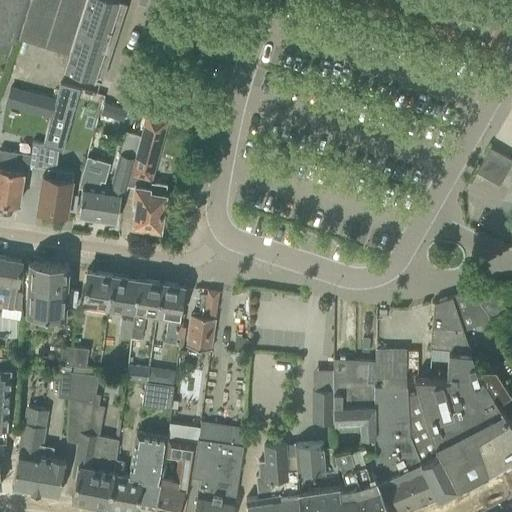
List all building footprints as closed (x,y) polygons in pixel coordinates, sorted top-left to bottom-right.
[(0,0),(0,39),(15,44),(18,36),(29,0),(0,0)] [(68,52),(84,0),(29,0),(18,36),(68,52)] [(101,80),(126,1),(122,0),(84,0),(68,52),(63,68),(101,80)] [(433,40),(497,61),(511,15),(511,10),(480,0),(324,0),(352,9),(353,5),(436,33),(433,40)] [(61,83),(49,120),(47,120),(40,142),(58,148),(61,149),(79,88),(61,83)] [(166,119),(146,113),(139,135),(135,152),(134,156),(126,183),(134,185),(131,200),(136,201),(133,223),(159,227),(165,187),(150,184),(166,119)] [(135,152),(139,135),(126,131),(121,148),(135,152)] [(499,183),(511,160),(511,158),(490,146),(476,171),(499,183)] [(0,200),(18,204),(23,169),(24,165),(29,166),(29,165),(28,164),(30,154),(10,150),(0,148),(0,200)] [(83,183),(81,195),(78,215),(115,221),(120,190),(125,190),(126,183),(134,156),(119,152),(110,187),(83,183)] [(72,170),(55,168),(47,168),(46,175),(42,174),(37,209),(66,213),(72,170)] [(16,291),(18,278),(21,259),(0,255),(0,291),(4,293),(2,305),(21,308),(22,292),(16,291)] [(65,314),(67,282),(69,262),(29,260),(25,311),(65,314)] [(108,305),(113,273),(87,269),(82,301),(108,305)] [(134,296),(138,277),(113,273),(108,305),(133,309),(134,296)] [(157,312),(162,281),(138,277),(134,296),(133,309),(132,319),(130,335),(141,337),(145,310),(157,312)] [(175,341),(181,304),(184,284),(162,281),(157,312),(169,314),(165,339),(175,341)] [(511,282),(490,286),(470,290),(492,319),(504,333),(511,326),(511,311),(508,307),(506,308),(498,297),(501,296),(511,295),(511,294),(511,282)] [(210,348),(215,310),(218,291),(219,291),(219,289),(207,288),(203,315),(191,313),(186,345),(210,348)] [(492,319),(470,290),(451,295),(463,329),(492,319)] [(476,367),(463,329),(451,295),(433,301),(430,345),(448,347),(447,366),(446,377),(417,378),(422,391),(418,392),(428,426),(431,435),(457,485),(487,470),(511,455),(511,421),(498,400),(476,367)] [(130,335),(132,319),(121,318),(119,333),(130,335)] [(72,365),(75,346),(62,344),(59,363),(72,365)] [(102,354),(87,352),(87,347),(75,346),(72,365),(100,369),(102,354)] [(511,353),(493,367),(476,367),(498,400),(510,392),(511,393),(511,353)] [(374,405),(373,384),(373,379),(374,359),(338,357),(337,406),(374,405)] [(148,364),(149,366),(147,378),(161,379),(162,365),(148,364)] [(149,366),(128,365),(127,378),(146,379),(146,378),(147,378),(149,366)] [(69,395),(70,371),(51,369),(48,393),(69,395)] [(0,428),(5,428),(9,370),(0,370),(0,428)] [(70,371),(69,395),(67,439),(77,441),(73,462),(78,463),(71,497),(107,504),(115,458),(119,438),(98,434),(104,404),(98,403),(100,393),(95,392),(99,374),(70,371)] [(138,404),(170,407),(173,384),(141,381),(138,404)] [(397,469),(390,384),(373,384),(374,405),(374,433),(374,476),(390,511),(398,511),(413,506),(397,469)] [(409,433),(407,395),(406,385),(390,384),(397,469),(413,506),(437,496),(419,460),(418,455),(409,433)] [(332,387),(331,387),(313,387),(313,421),(332,421),(332,387)] [(431,435),(428,426),(418,392),(407,395),(409,433),(418,455),(419,460),(437,496),(457,485),(431,435)] [(374,433),(374,405),(337,406),(336,428),(358,427),(359,434),(374,433)] [(24,414),(15,467),(11,486),(58,494),(64,458),(40,453),(45,426),(29,423),(30,415),(24,414)] [(170,416),(168,436),(174,436),(176,416),(170,416)] [(231,511),(236,488),(243,444),(244,427),(199,420),(196,441),(192,476),(189,488),(197,490),(192,511),(231,511)] [(154,504),(160,480),(162,471),(165,455),(165,450),(167,437),(167,436),(137,431),(129,473),(121,471),(123,460),(115,458),(107,504),(135,509),(137,501),(154,504)] [(390,511),(374,476),(374,433),(359,434),(359,443),(333,451),(334,459),(338,458),(345,483),(338,484),(342,511),(390,511)] [(192,476),(196,441),(167,437),(165,450),(165,455),(180,458),(177,478),(161,476),(160,480),(154,504),(152,511),(151,511),(183,511),(189,488),(192,476)] [(342,511),(338,484),(337,474),(319,476),(320,486),(310,488),(309,470),(324,469),(322,440),(294,442),(295,464),(297,490),(300,511),(342,511)] [(266,479),(265,473),(265,466),(286,465),(285,442),(263,444),(264,458),(257,460),(259,474),(255,475),(258,495),(245,497),(247,511),(274,511),(269,479),(266,479)] [(300,511),(297,490),(295,464),(286,465),(265,466),(265,473),(266,479),(269,479),(274,511),(300,511)]
